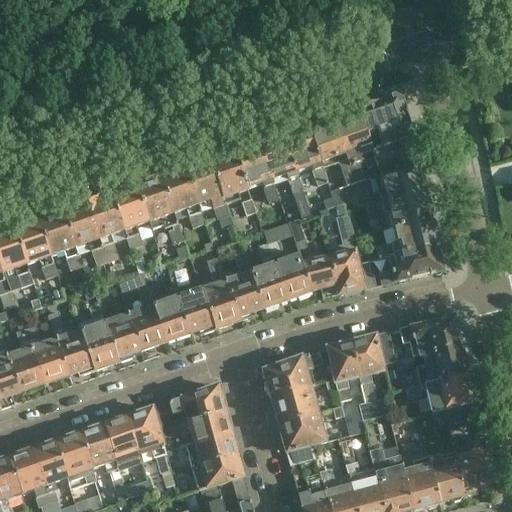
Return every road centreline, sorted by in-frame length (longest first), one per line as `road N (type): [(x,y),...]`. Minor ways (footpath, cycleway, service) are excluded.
road 1 (secondary): [(0,192),(422,47)]
road 2 (residential): [(232,359),(481,288)]
road 3 (residential): [(481,288),(422,47)]
road 4 (residential): [(0,441),(232,359)]
road 5 (unclassified): [(275,511),(232,359)]
road 6 (residential): [(511,418),(481,288)]
